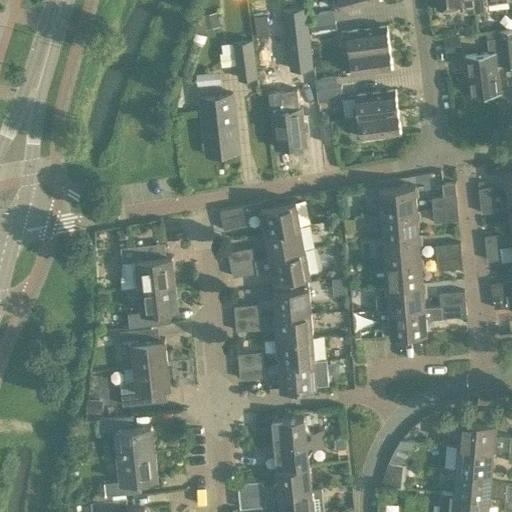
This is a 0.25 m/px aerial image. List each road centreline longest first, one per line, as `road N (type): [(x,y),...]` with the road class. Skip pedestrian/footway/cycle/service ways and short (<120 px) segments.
road 1 (residential): [(14,232),(437,157)]
road 2 (tertiary): [(14,232),(35,114),(69,0)]
road 3 (residential): [(486,378),(462,153)]
road 4 (residential): [(200,211),(222,406)]
road 5 (residential): [(222,406),(369,395),(399,421)]
road 6 (tertiary): [(48,0),(0,151)]
road 7 (residential): [(437,157),(419,0)]
